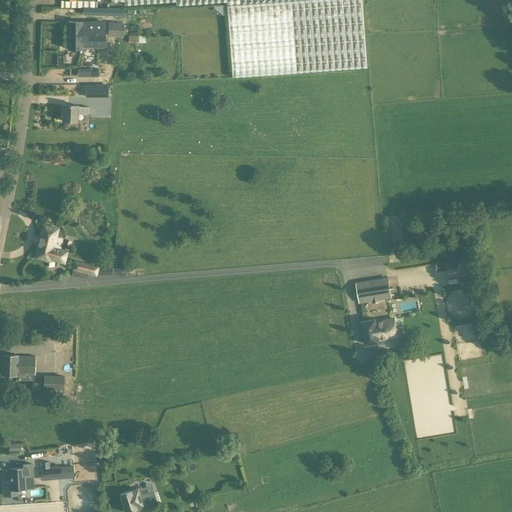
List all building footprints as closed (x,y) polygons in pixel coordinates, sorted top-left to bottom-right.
[(232,76),(366,67),(360,0),(109,0),(110,1),(122,0),(123,4),(174,1),(174,3),(174,5),(226,2),(232,76)] [(109,7),(96,7),(93,7),(93,15),(119,16),(120,8),(109,7)] [(69,21),(68,49),(81,49),(81,46),(104,46),(104,22),(69,21)] [(123,22),(108,22),(108,36),(123,36),(123,22)] [(91,95),(91,84),(83,84),(83,96),(91,95)] [(88,114),(88,107),(77,106),(77,105),(63,104),(62,121),(77,121),(77,114),(88,114)] [(50,259),(64,263),(66,251),(53,248),(57,228),(43,225),(40,237),(39,237),(37,245),(38,245),(35,257),(49,261),(50,259)] [(99,265),(74,259),(71,270),(73,270),(71,275),(89,279),(94,280),(95,275),(96,276),(99,265)] [(382,285),(357,289),(359,302),(384,297),(382,285)] [(374,319),(362,321),(366,344),(378,342),(378,339),(387,338),(397,336),(394,318),(384,320),(375,322),(374,319)] [(35,374),(35,355),(2,354),(1,374),(17,375),(17,374),(35,374)] [(64,375),(44,375),(43,396),(63,397),(64,375)] [(9,451),(21,450),(20,442),(8,443),(9,451)] [(33,462),(23,462),(23,467),(10,468),(11,480),(4,481),(4,495),(17,494),(17,489),(25,489),(24,474),(33,473),(33,462)] [(41,480),(73,477),(72,466),(60,467),(60,465),(50,466),(50,468),(40,468),(41,480)] [(141,497),(138,488),(119,494),(125,511),(137,508),(137,511),(158,504),(154,493),(141,497)]
